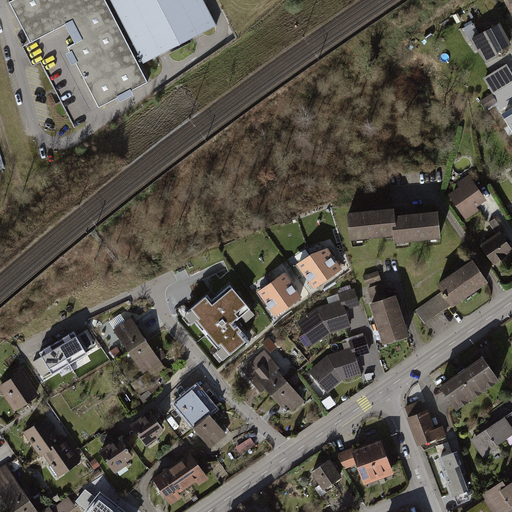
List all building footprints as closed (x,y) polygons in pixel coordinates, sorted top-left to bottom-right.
[(148,82),(105,0),(10,0),(9,1),(30,42),(71,20),(81,39),(67,46),(99,107),(148,82)] [(111,0),(143,61),(215,24),(202,0),(111,0)] [(501,25),(475,38),(485,58),(511,44),(501,25)] [(492,93),(493,95),(511,83),(511,73),(507,65),(484,79),(492,93)] [(498,103),(493,95),(492,93),(480,102),(486,110),(498,103)] [(461,188),(451,195),(468,218),(488,203),(469,177),(458,184),(461,188)] [(396,208),(348,213),(351,237),(393,233),(394,243),(440,238),(438,212),(397,216),(396,208)] [(511,247),(500,233),(482,247),(493,262),(511,248),(511,247)] [(296,264),(315,290),(344,269),(329,248),(312,252),(296,264)] [(472,260),(438,284),(444,292),(453,306),(488,282),(472,260)] [(378,271),(364,276),(366,284),(380,280),(378,271)] [(285,272),(259,292),(276,316),(303,296),(285,272)] [(373,303),(388,298),(382,284),(368,288),(373,303)] [(208,294),(188,311),(225,358),(248,340),(233,320),(248,308),(229,285),(212,299),(208,294)] [(343,301),(345,308),(359,304),(354,290),(340,294),(343,301)] [(425,324),(453,306),(444,292),(416,311),(425,324)] [(373,303),(372,303),(384,342),(407,335),(395,296),(388,298),(373,303)] [(345,308),(343,301),(319,308),(299,322),(306,332),(299,338),(305,346),(308,347),(313,343),(311,339),(325,329),(326,333),(349,325),(345,308)] [(126,311),(108,322),(142,373),(160,361),(126,311)] [(43,356),(34,361),(42,375),(51,370),(53,372),(88,352),(87,350),(95,345),(86,330),(78,335),(75,330),(40,351),(43,356)] [(353,349),(355,356),(369,352),(363,334),(350,338),(353,349)] [(355,356),(353,349),(329,356),(311,372),(324,386),(335,377),(337,380),(360,373),(355,356)] [(265,353),(244,372),(258,389),(261,386),(279,407),(284,402),(290,409),(301,400),(290,388),(300,379),(290,368),(280,376),(275,369),(277,367),(265,353)] [(483,357),(442,385),(456,405),(497,377),(483,357)] [(37,396),(20,370),(0,383),(0,392),(13,412),(37,396)] [(191,393),(175,406),(209,448),(226,434),(191,393)] [(421,401),(405,407),(419,444),(445,434),(442,426),(435,429),(431,419),(429,420),(421,401)] [(149,409),(129,425),(145,445),(165,429),(149,409)] [(511,412),(478,436),(479,438),(474,442),(484,457),(500,446),(498,443),(511,434),(511,412)] [(44,417),(21,432),(38,456),(41,454),(57,477),(80,461),(61,433),(57,436),(44,417)] [(244,451),(254,437),(248,433),(238,447),(244,451)] [(119,436),(98,449),(113,471),(133,458),(119,436)] [(355,447),(337,454),(346,469),(358,465),(366,485),(396,474),(383,440),(356,450),(355,447)] [(207,478),(189,451),(149,477),(168,505),(180,498),(177,493),(194,481),(197,485),(207,478)] [(461,463),(456,451),(446,455),(440,457),(449,482),(446,483),(451,495),(460,491),(466,489),(457,464),(461,463)] [(342,478),(331,460),(313,472),(324,490),(342,478)] [(34,511),(3,465),(0,466),(0,496),(10,511),(66,511),(74,507),(67,496),(42,511),(34,511)] [(492,496),(466,511),(494,511),(495,511),(494,511),(505,511),(511,508),(511,507),(511,506),(511,504),(511,482),(507,486),(503,481),(488,491),(492,496)] [(94,511),(124,511),(101,492),(88,507),(94,511)]
